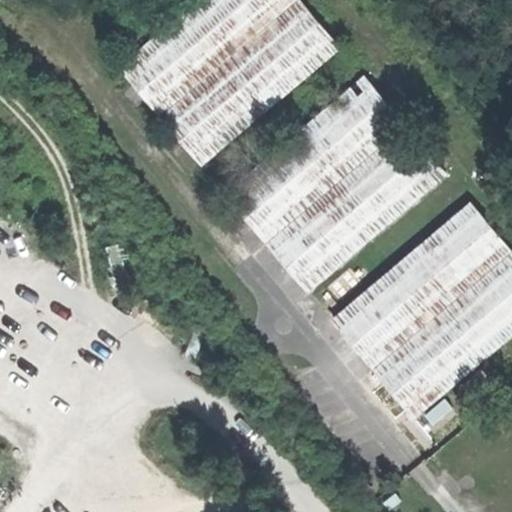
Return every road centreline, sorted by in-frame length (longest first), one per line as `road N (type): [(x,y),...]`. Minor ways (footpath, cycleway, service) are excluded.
road 1 (track): [(453,511),(112,106),(74,28),(43,0)]
road 2 (track): [(104,321),(63,182),(35,131),(0,97)]
